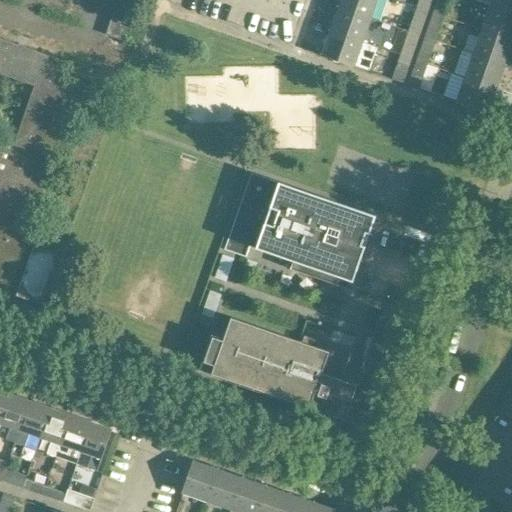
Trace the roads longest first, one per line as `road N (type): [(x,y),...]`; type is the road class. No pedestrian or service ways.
road 1 (residential): [(410,510),(511,220)]
road 2 (residential): [(410,510),(160,423)]
